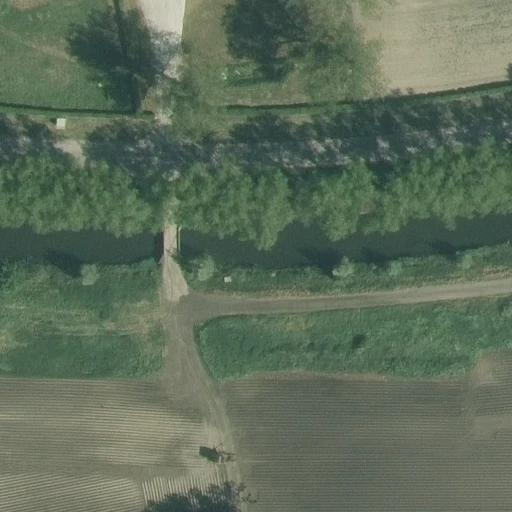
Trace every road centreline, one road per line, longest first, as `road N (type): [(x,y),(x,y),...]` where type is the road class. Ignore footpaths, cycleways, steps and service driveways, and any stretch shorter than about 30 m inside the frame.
road 1 (track): [(242,511),(221,400),(181,299),(268,307),(511,284)]
road 2 (tertiary): [(168,153),(511,122)]
road 3 (tertiary): [(0,151),(168,153)]
road 4 (unclassified): [(181,299),(168,153)]
